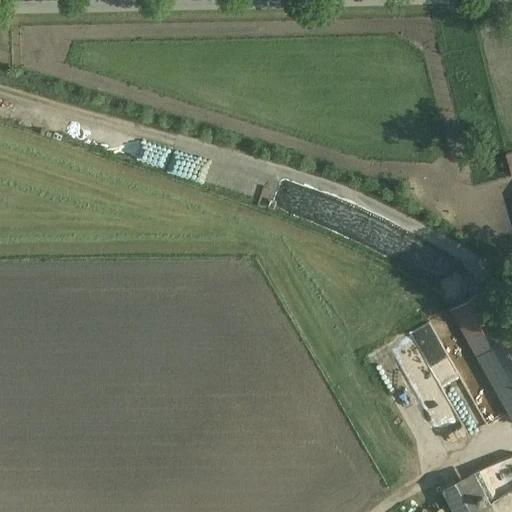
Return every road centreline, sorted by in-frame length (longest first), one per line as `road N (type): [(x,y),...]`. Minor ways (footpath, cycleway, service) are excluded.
road 1 (track): [(0,89),(314,181),(511,285)]
road 2 (unclassified): [(0,5),(234,0)]
road 3 (track): [(511,432),(377,511)]
